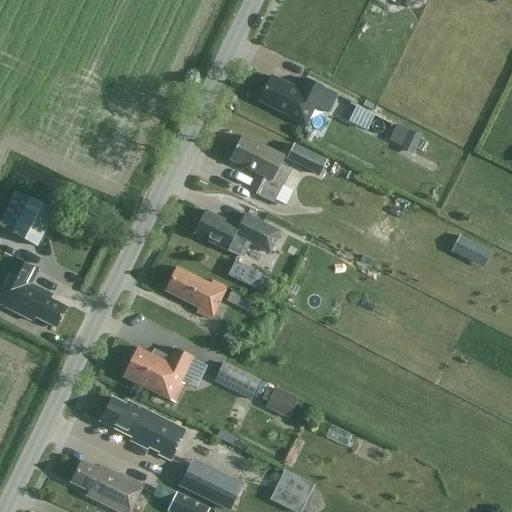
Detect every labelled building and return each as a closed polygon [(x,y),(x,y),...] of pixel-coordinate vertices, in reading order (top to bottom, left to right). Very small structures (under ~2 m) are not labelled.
[(287,83),(286,84),(271,77),(259,102),(288,116),(287,117),(306,127),(315,108),(329,115),(338,96),(324,89),(325,88),(306,79),(301,90),(287,83)] [(413,155),(421,137),(409,132),(401,150),(413,155)] [(283,186),(284,187),(292,170),(282,165),(285,157),(242,136),(230,160),(265,177),(256,195),(274,203),(283,186)] [(287,159),(320,176),(328,160),(294,144),(287,159)] [(11,233),(39,247),(57,212),(29,198),(11,233)] [(391,205),(382,235),(396,239),(405,209),(391,205)] [(245,214),(239,227),(205,211),(194,235),(228,251),(236,236),(270,253),(281,232),(245,214)] [(459,237),(451,253),(470,262),(479,246),(459,237)] [(51,299),(53,295),(32,284),(38,271),(5,253),(0,262),(0,275),(5,278),(0,286),(0,304),(12,310),(33,322),(35,318),(56,328),(67,307),(51,299)] [(213,281),(211,285),(177,268),(166,292),(199,309),(197,313),(212,319),(227,288),(213,281)] [(253,300),(232,290),(226,302),(247,312),(253,300)] [(256,339),(229,326),(222,339),(249,353),(256,339)] [(123,378),(175,403),(184,384),(181,383),(194,358),(174,348),(170,358),(155,351),(152,356),(138,348),(123,378)] [(261,381),(224,363),(214,381),(252,400),(261,381)] [(285,393),(276,388),(269,404),(266,409),(289,419),(298,399),(285,393)] [(127,405),(113,399),(101,422),(133,438),(132,441),(148,449),(149,447),(160,453),(159,455),(171,461),(186,431),(129,402),(127,405)] [(179,486),(229,510),(243,483),(193,459),(179,486)] [(101,466),(99,470),(82,461),(72,483),(93,494),(91,498),(118,511),(131,511),(144,486),(120,474),(119,475),(101,466)] [(167,511),(168,511),(207,511),(210,508),(177,492),(167,511)]
